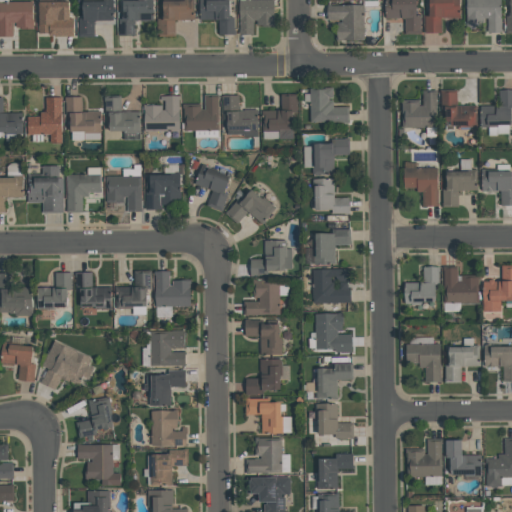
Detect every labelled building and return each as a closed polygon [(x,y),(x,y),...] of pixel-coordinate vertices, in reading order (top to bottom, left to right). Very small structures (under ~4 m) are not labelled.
[(78,36),(78,19),(81,19),(81,0),(112,0),(112,20),(93,20),(93,36),(78,36)] [(152,0),(152,21),(139,21),(134,21),(134,36),(118,36),(118,19),(122,19),(122,1),(146,1),(146,0),(152,0)] [(158,36),(158,33),(156,33),(155,18),(162,18),(161,0),(192,0),(193,19),(173,20),(173,36),(158,36)] [(228,0),(228,15),(229,15),(229,17),(233,17),(234,30),(234,34),(218,34),(218,19),(199,20),(198,0),(228,0)] [(252,34),(239,35),(238,0),(273,0),(273,27),(261,27),(261,26),(256,26),(256,20),(252,20),(252,34)] [(385,19),(384,0),(415,0),(415,16),(419,16),(419,34),(404,34),(404,18),(385,19)] [(424,33),(424,16),(428,16),(428,0),(458,0),(458,18),(440,18),(440,33),(424,33)] [(500,0),(500,33),(487,33),(487,18),(483,18),(483,24),(479,24),(479,28),(475,28),(473,29),(465,29),(465,22),(466,22),(466,0),(500,0)] [(0,36),(0,1),(32,1),(32,29),(20,29),(20,27),(15,27),(15,23),(11,23),(11,36),(0,36)] [(73,36),(54,37),(54,35),(47,35),(47,33),(38,34),(38,2),(68,2),(68,19),(72,19),(73,36)] [(362,5),(362,41),(336,41),(336,22),(340,22),(340,20),(326,20),(326,4),(330,4),(330,5),(362,5)] [(309,122),(309,87),(332,87),(332,98),(328,98),(328,100),(332,100),(332,107),(347,107),(347,122),(309,122)] [(435,91),(436,127),(401,128),(401,100),(418,100),(418,106),(422,106),(422,91),(435,91)] [(455,91),(455,106),(474,106),(474,126),(444,127),(443,109),(440,109),(440,91),(455,91)] [(510,125),(496,125),(496,127),(479,127),(479,106),(498,106),(498,91),(511,91),(511,108),(510,108),(510,125)] [(261,131),(261,110),(280,110),(280,94),(295,94),(296,112),(291,113),(291,131),(261,131)] [(183,104),(200,104),(200,110),(203,110),(203,95),(217,95),(217,130),(183,131),(183,104)] [(221,96),(237,95),(238,111),(240,111),(240,110),(243,110),(243,109),(256,109),(256,130),(226,131),(226,127),(222,127),(221,96)] [(104,97),(119,96),(119,112),(139,112),(139,133),(122,133),(122,131),(108,132),(108,114),(105,114),(104,97)] [(178,96),(179,131),(143,131),(143,106),(161,106),(161,110),(164,110),(164,99),(160,99),(160,96),(178,96)] [(60,97),(61,143),(49,143),(49,134),(27,135),(27,117),(40,117),(40,112),(45,112),(45,98),(60,97)] [(100,133),(83,133),(83,132),(69,132),(69,114),(65,114),(65,102),(64,102),(64,97),(81,97),(81,112),(86,112),(86,111),(100,111),(100,133)] [(21,129),(15,129),(15,133),(0,133),(0,98),(2,98),(2,113),(20,113),(20,120),(21,120),(21,129)] [(312,174),(312,143),(331,143),(331,139),(343,139),(343,138),(348,138),(348,155),(332,155),(332,174),(312,174)] [(206,205),(212,190),(194,184),(201,164),(211,167),(210,170),(228,177),(222,193),(227,194),(221,210),(206,205)] [(62,213),(42,213),(42,202),(27,202),(27,174),(41,174),(41,166),(58,166),(58,178),(62,178),(62,213)] [(436,206),(421,206),(421,191),(415,191),(415,188),(402,188),(402,169),(435,168),(436,206)] [(511,205),(499,206),(499,191),(480,191),(479,169),(496,169),(496,171),(510,171),(510,188),(511,188),(511,205)] [(445,172),(468,171),(468,170),(475,170),(475,191),(456,191),(457,207),(442,207),(441,189),(445,189),(445,172)] [(144,210),(144,175),(163,175),(163,173),(179,173),(179,202),(170,203),(170,205),(161,205),(161,210),(144,210)] [(100,174),(100,192),(87,192),(88,196),(81,196),(81,212),(66,212),(65,209),(66,209),(66,175),(100,174)] [(105,203),(105,176),(140,175),(141,212),(127,212),(126,196),(122,196),(123,203),(105,203)] [(22,197),(3,198),(3,212),(0,212),(0,178),(14,178),(14,176),(22,176),(22,197)] [(348,213),(331,214),(331,209),(313,210),(312,196),(311,196),(311,179),(333,179),(333,197),(348,197),(348,213)] [(261,224),(246,212),(236,224),(223,213),(226,210),(227,210),(236,199),(239,202),(249,189),(264,202),(265,200),(274,208),(261,224)] [(312,265),(312,248),(314,248),(313,234),(330,234),(330,229),(349,229),(349,245),(334,245),(334,265),(312,265)] [(285,241),(285,249),(290,249),(290,269),(284,269),(284,271),(265,271),(266,275),(250,275),(249,260),(264,260),(263,241),(285,241)] [(501,281),(501,265),(511,265),(511,300),(499,301),(499,311),(482,311),(482,281),(487,281),(487,280),(493,279),(493,281),(501,281)] [(443,303),(442,266),(456,266),(456,276),(477,275),(477,303),(443,303)] [(434,302),(420,302),(420,305),(409,305),(409,303),(403,303),(403,283),(422,282),(422,267),(439,267),(439,285),(434,285),(434,302)] [(311,270),(349,269),(349,281),(333,281),(333,289),(338,289),(338,282),(349,282),(349,302),(312,303),(311,270)] [(133,271),(150,271),(150,275),(149,275),(149,288),(145,288),(145,307),(131,307),(131,309),(114,309),(114,287),(133,287),(133,271)] [(188,281),(188,307),(154,307),(154,276),(153,276),(153,271),(169,271),(169,275),(168,275),(168,286),(171,286),(171,281),(188,281)] [(53,273),(71,272),(71,276),(70,276),(70,290),(66,290),(66,307),(53,308),(53,309),(36,310),(36,288),(54,288),(53,273)] [(91,272),(91,287),(110,286),(110,309),(93,310),(93,308),(79,308),(78,290),(75,290),(75,277),(74,277),(74,273),(91,272)] [(0,312),(0,273),(10,273),(10,286),(29,286),(29,295),(31,295),(31,316),(14,316),(14,314),(9,314),(8,312),(0,312)] [(258,302),(258,298),(252,298),(252,281),(278,280),(279,315),(243,315),(243,302),(258,302)] [(341,314),(341,331),(336,331),(336,334),(351,334),(351,352),(334,352),(334,349),(314,349),(314,314),(341,314)] [(278,325),(278,338),(280,338),(280,354),(259,354),(259,336),(244,336),(243,319),(248,319),(248,320),(258,320),(258,324),(262,324),(262,325),(278,325)] [(183,366),(149,367),(148,331),(183,331),(183,348),(169,348),(169,352),(183,352),(183,366)] [(39,383),(46,369),(40,366),(53,340),(90,358),(86,365),(92,368),(87,379),(82,377),(78,385),(68,380),(67,381),(60,378),(54,390),(39,383)] [(0,363),(0,355),(2,341),(19,343),(18,345),(32,347),(29,364),(34,365),(32,381),(17,379),(19,365),(0,363)] [(439,343),(440,381),(424,382),(424,367),(418,367),(418,363),(405,364),(405,344),(439,343)] [(501,367),(482,367),(482,344),(489,344),(489,347),(511,347),(511,380),(502,380),(501,367)] [(478,345),(479,366),(459,366),(459,382),(444,382),(444,365),(447,365),(447,347),(470,347),(470,345),(478,345)] [(244,395),(244,378),(259,378),(259,359),(281,359),(281,376),(279,376),(279,390),(262,390),(262,394),(249,394),(249,395),(244,395)] [(335,399),(315,399),(315,386),(316,386),(316,369),(334,369),(334,364),(351,364),(351,379),(335,379),(335,399)] [(148,406),(148,391),(142,391),(142,385),(145,384),(145,376),(164,376),(164,375),(167,375),(167,371),(180,371),(180,369),(184,369),(184,387),(170,387),(170,406),(148,406)] [(74,422),(90,419),(87,400),(108,396),(111,413),(109,413),(111,427),(94,430),(95,434),(77,437),(74,422)] [(244,414),(244,399),(268,399),(268,403),(279,403),(279,416),(282,416),(282,433),(260,433),(260,414),(244,414)] [(352,438),(345,438),(345,441),(338,441),(338,438),(334,438),(334,434),(317,434),(316,421),(315,421),(315,404),(336,403),(336,423),(352,422),(352,438)] [(151,445),(150,412),(172,411),(172,410),(176,410),(176,412),(177,412),(177,420),(176,421),(176,429),(171,429),(171,431),(181,431),(180,427),(186,427),(186,434),(185,434),(185,446),(183,446),(183,445),(151,445)] [(260,459),(260,456),(254,456),(254,437),(257,437),(257,438),(280,438),(281,473),(274,473),(274,471),(248,472),(248,474),(245,474),(245,460),(260,459)] [(503,439),(511,438),(511,477),(500,478),(500,486),(486,487),(485,459),(497,458),(497,454),(503,454),(503,439)] [(406,477),(405,452),(405,449),(423,448),(423,454),(426,454),(426,439),(441,439),(442,477),(406,477)] [(449,475),(449,457),(444,457),(444,440),(460,440),(461,455),(479,455),(480,475),(449,475)] [(14,479),(7,479),(7,478),(0,478),(0,443),(8,443),(8,459),(0,459),(0,463),(13,463),(14,479)] [(111,474),(119,474),(119,485),(101,485),(101,479),(84,479),(84,467),(86,467),(86,462),(90,462),(90,459),(76,459),(76,445),(111,445),(111,474)] [(170,486),(149,486),(149,455),(165,455),(165,454),(169,454),(169,450),(182,450),(182,449),(186,449),(186,467),(170,467),(170,486)] [(352,469),(336,469),(336,488),(316,489),(316,472),(317,472),(317,459),(334,459),(334,454),(352,454),(352,469)] [(289,477),(289,494),(284,494),(284,511),(263,511),(263,504),(265,504),(265,502),(257,502),(257,494),(245,494),(245,477),(289,477)] [(0,484),(13,484),(13,500),(0,500),(0,484)] [(186,511),(151,511),(151,508),(146,508),(146,490),(171,490),(171,509),(186,509),(186,511)] [(109,491),(109,507),(107,507),(107,511),(71,511),(73,510),(72,503),(86,503),(86,491),(109,491)] [(318,511),(317,511),(316,494),(337,494),(337,511),(318,511)]
